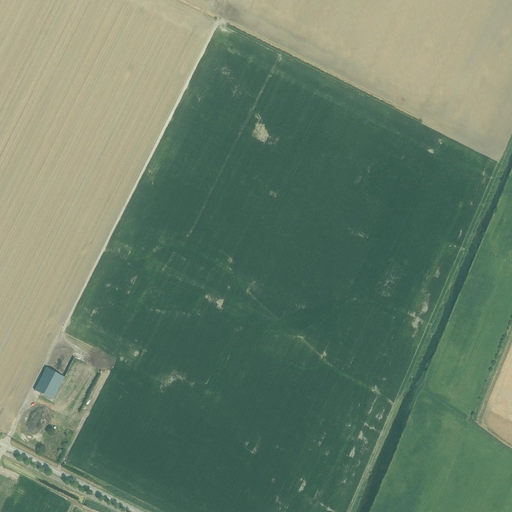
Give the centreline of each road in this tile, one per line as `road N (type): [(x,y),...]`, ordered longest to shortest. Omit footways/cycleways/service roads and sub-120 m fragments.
road 1 (track): [(221,16),(62,333)]
road 2 (tertiary): [(135,511),(0,443)]
